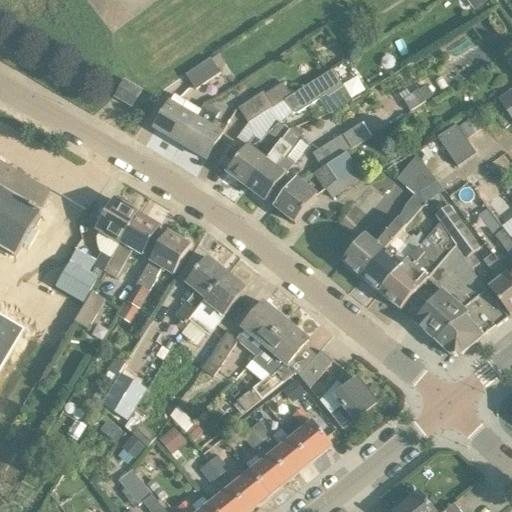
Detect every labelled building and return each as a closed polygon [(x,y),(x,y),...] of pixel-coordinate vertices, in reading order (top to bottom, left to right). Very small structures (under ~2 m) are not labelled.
[(487,3),(484,0),(464,0),(474,12),(487,3)] [(221,75),(211,59),(185,76),(196,92),(221,75)] [(291,97),(290,97),(283,101),(292,116),(297,115),(325,97),(327,100),(344,89),(332,71),(291,97)] [(124,81),(114,98),(133,108),(142,91),(124,81)] [(283,85),(265,96),(264,94),(238,109),(248,124),(272,109),(283,101),(290,97),(283,85)] [(426,103),(418,91),(403,101),(411,113),(426,103)] [(511,123),(511,91),(498,101),(511,123)] [(154,131),(180,146),(197,117),(201,111),(175,95),(154,131)] [(485,129),(476,116),(458,128),(467,141),(485,129)] [(197,117),(180,146),(206,162),(227,127),(215,120),(212,126),(197,117)] [(254,139),(248,146),(226,175),(246,189),(290,131),(284,126),(283,127),(280,125),(279,126),(275,122),(260,143),(254,139)] [(342,136),(313,155),(322,169),(347,152),(370,138),(362,125),(343,137),(342,136)] [(458,168),(476,156),(456,128),(437,139),(458,168)] [(265,203),(287,175),(293,167),(286,161),(302,140),(290,131),(246,189),(265,203)] [(426,149),(417,155),(424,164),(433,157),(426,149)] [(347,152),(322,169),(316,173),(333,198),(363,177),(347,152)] [(420,192),(437,180),(417,156),(397,180),(414,195),(404,206),(399,219),(376,245),(365,235),(342,264),(360,279),(401,231),(414,215),(426,202),(420,192)] [(50,197),(0,167),(0,252),(16,263),(43,216),(40,214),(50,197)] [(295,225),(318,197),(297,180),(273,208),(295,225)] [(103,273),(138,216),(114,201),(95,234),(98,235),(97,239),(99,253),(100,254),(96,261),(98,263),(94,268),(103,273)] [(511,274),(509,277),(507,275),(511,281),(511,242),(511,241),(485,206),(472,216),(491,242),(495,238),(511,260),(509,261),(511,264),(511,274)] [(453,249),(453,250),(470,273),(479,266),(472,257),(480,250),(449,208),(436,217),(439,223),(454,246),(453,249)] [(138,216),(103,273),(117,280),(132,253),(142,258),(161,229),(138,216)] [(400,312),(427,281),(453,250),(453,249),(454,246),(439,223),(426,238),(413,253),(414,254),(404,267),(402,266),(379,294),(400,312)] [(402,266),(392,258),(403,245),(413,253),(426,238),(420,234),(416,239),(413,236),(411,239),(401,231),(360,279),(379,294),(402,266)] [(131,327),(156,281),(157,280),(157,279),(161,271),(174,278),(191,248),(167,233),(117,319),(131,327)] [(470,273),(453,250),(427,281),(440,293),(413,325),(434,343),(464,317),(460,312),(485,293),(470,273)] [(509,318),(511,316),(511,281),(507,275),(492,255),(483,263),(497,282),(487,289),(509,318)] [(195,315),(227,275),(206,259),(185,286),(195,294),(175,319),(180,323),(185,327),(195,315)] [(69,264),(54,291),(83,306),(98,280),(69,264)] [(227,275),(195,315),(206,325),(205,326),(213,332),(247,291),(227,275)] [(458,358),(493,331),(508,320),(486,292),(485,293),(460,312),(464,317),(434,343),(452,359),(458,358)] [(92,294),(74,323),(88,331),(106,302),(92,294)] [(243,333),(237,341),(238,342),(237,343),(256,359),(286,323),(263,304),(241,331),(243,333)] [(0,377),(22,332),(0,321),(0,377)] [(185,327),(180,323),(176,328),(181,332),(185,327)] [(286,323),(256,359),(252,363),(269,377),(278,389),(295,376),(286,369),(308,342),(286,323)] [(238,342),(237,341),(227,334),(202,371),(213,379),(237,343),(238,342)] [(299,379),(309,391),(333,363),(321,353),(316,358),(299,379)] [(117,379),(125,365),(115,359),(107,373),(117,379)] [(343,374),(336,383),(345,390),(334,399),(341,409),(330,417),(341,432),(376,404),(357,381),(355,383),(343,374)] [(149,393),(123,376),(103,408),(128,424),(132,418),(132,419),(149,393)] [(246,414),(278,389),(269,377),(237,403),(238,405),(234,407),(242,416),(245,414),(246,414)] [(296,382),(287,388),(297,401),(306,394),(296,382)] [(92,401),(101,406),(105,399),(96,394),(92,401)] [(202,434),(195,427),(177,408),(170,419),(185,435),(192,443),(202,434)] [(291,439),(311,464),(332,447),(302,409),(292,417),(302,430),(291,439)] [(243,422),(244,423),(250,431),(257,426),(249,417),(243,422)] [(156,441),(132,418),(124,429),(137,441),(147,450),(156,441)] [(257,426),(250,431),(262,445),(271,438),(259,424),(257,426)] [(173,429),(159,441),(171,456),(185,445),(173,429)] [(250,431),(242,438),(253,452),(262,445),(250,431)] [(271,456),(291,481),(311,464),(291,439),(271,456)] [(137,441),(131,447),(141,456),(147,450),(137,441)] [(250,473),(270,497),(291,481),(271,456),(250,473)] [(219,477),(220,478),(228,471),(218,458),(209,464),(219,477)] [(219,477),(209,464),(200,472),(210,485),(219,477)] [(164,511),(132,472),(118,483),(138,508),(143,505),(148,511),(164,511)] [(229,489),(247,511),(251,511),(270,497),(250,473),(229,489)] [(147,486),(153,494),(159,488),(153,481),(147,486)] [(154,494),(161,502),(166,497),(160,489),(154,494)] [(247,511),(229,489),(218,499),(209,506),(213,511),(247,511)] [(459,511),(454,505),(445,511),(433,511),(419,494),(395,511),(459,511)] [(179,511),(213,511),(209,506),(201,511),(193,511),(186,502),(177,509),(179,511)]
